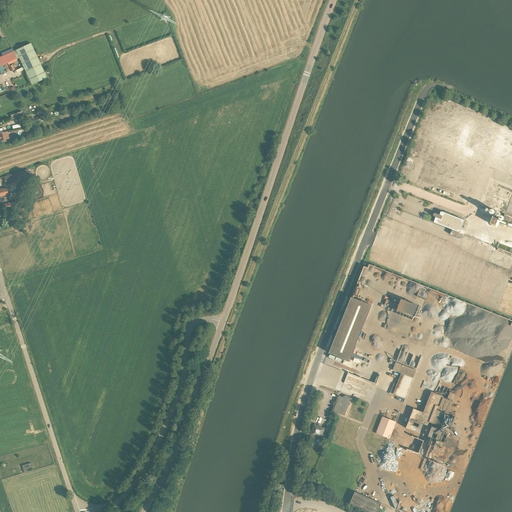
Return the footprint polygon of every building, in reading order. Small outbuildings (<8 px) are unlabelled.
[(30,84),(45,77),(30,43),(14,50),(15,51),(18,58),(30,84)] [(0,66),(7,63),(8,65),(17,61),(16,59),(18,58),(15,51),(13,51),(7,54),(0,57),(0,66)] [(11,94),(0,98),(0,103),(0,104),(13,99),(11,94)] [(31,125),(38,123),(42,122),(40,117),(34,119),(33,117),(27,119),(30,126),(31,125)] [(22,171),(0,178),(2,184),(24,177),(22,171)] [(443,212),(442,212),(441,212),(440,212),(440,213),(438,212),(437,214),(435,213),(434,213),(434,214),(433,214),(433,215),(433,216),(434,216),(434,217),(436,217),(434,222),(452,230),(450,234),(457,237),(459,233),(464,220),(443,212)] [(498,217),(493,215),(490,224),(495,226),(498,217)] [(511,217),(504,215),(502,221),(498,219),(497,222),(511,227),(511,217)] [(370,305),(350,297),(328,353),(348,361),(370,305)] [(396,298),(395,300),(394,299),(392,302),(386,299),(384,305),(392,308),(392,309),(405,314),(409,303),(396,298)] [(405,398),(416,370),(396,362),(392,370),(401,374),(393,394),(405,398)] [(438,378),(445,380),(447,371),(440,369),(438,378)] [(420,434),(420,433),(423,424),(428,426),(429,422),(437,425),(442,413),(447,415),(455,393),(449,391),(448,394),(449,394),(449,396),(450,397),(448,400),(443,398),(443,396),(431,392),(423,412),(413,409),(406,428),(420,434)] [(343,397),(338,395),(335,403),(334,402),(334,405),(335,405),(332,412),(337,414),(337,413),(344,416),(349,405),(350,403),(349,403),(351,398),(344,396),(343,397)] [(376,434),(389,439),(396,422),(382,416),(376,434)] [(310,435),(315,437),(321,439),(325,428),(314,424),(310,435)] [(444,443),(447,434),(442,432),(443,431),(436,428),(432,426),(428,436),(431,437),(429,444),(434,446),(433,450),(439,453),(443,442),(444,443)] [(24,472),(33,470),(31,463),(22,466),(24,472)] [(367,511),(377,511),(381,504),(355,492),(349,504),(367,511)]
